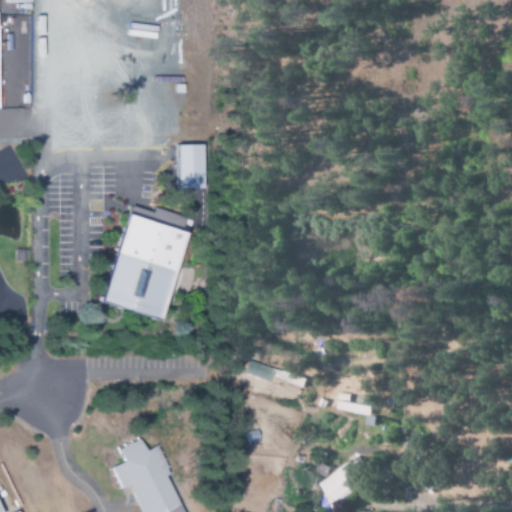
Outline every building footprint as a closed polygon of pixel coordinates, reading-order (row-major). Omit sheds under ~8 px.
[(204,188),(203,144),(177,144),(179,189),(204,188)] [(104,304),(164,319),(187,231),(175,228),(178,216),(129,204),(104,304)] [(243,374),(269,381),(273,367),(246,361),(243,374)] [(183,511),(157,446),(145,451),(141,440),(118,449),(124,462),(112,467),(120,489),(132,484),(142,511),(183,511)] [(332,504),(370,483),(357,459),(319,481),(332,504)]
